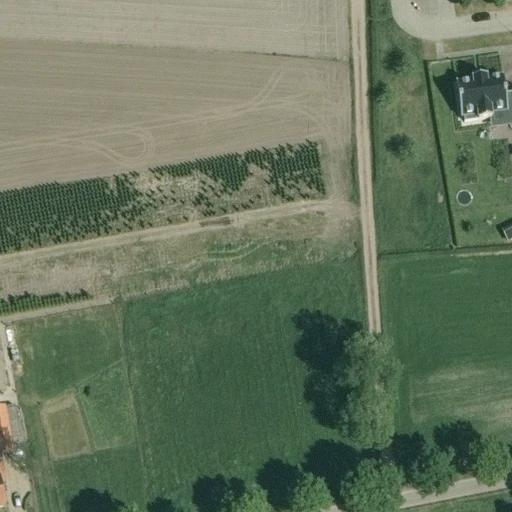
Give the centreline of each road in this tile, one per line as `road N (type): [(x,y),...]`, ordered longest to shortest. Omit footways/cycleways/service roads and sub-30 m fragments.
road 1 (track): [(392,501),(363,0)]
road 2 (unclassified): [(339,511),(511,479)]
road 3 (residential): [(403,0),(409,24),(426,32),(511,21)]
